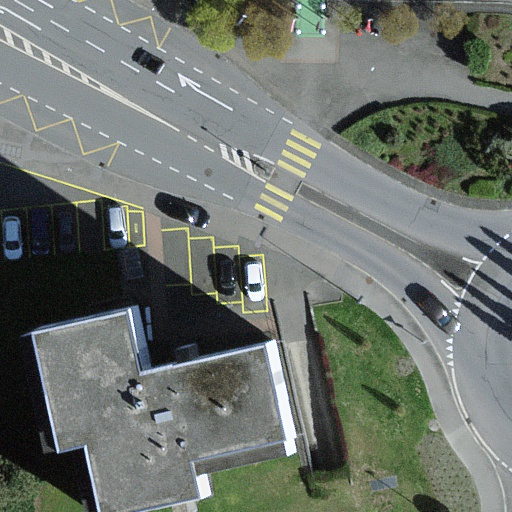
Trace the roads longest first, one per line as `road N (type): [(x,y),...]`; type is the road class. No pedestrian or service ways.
road 1 (tertiary): [(0,62),(373,251),(429,296),(487,385)]
road 2 (tertiary): [(511,243),(420,220),(27,0)]
road 3 (tertiary): [(511,271),(483,329),(487,385)]
